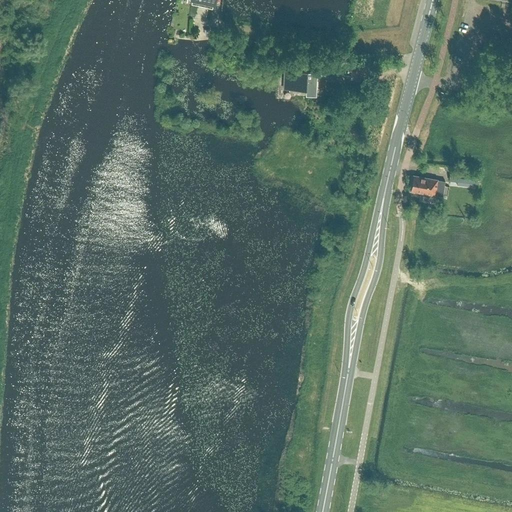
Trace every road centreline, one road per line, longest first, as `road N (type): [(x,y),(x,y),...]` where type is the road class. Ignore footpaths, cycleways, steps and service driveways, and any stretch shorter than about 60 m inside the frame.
road 1 (primary): [(383,197),(432,0)]
road 2 (primary): [(383,197),(350,306),(348,367)]
road 3 (primary): [(348,367),(377,270),(383,197)]
road 4 (primary): [(321,511),(348,367)]
